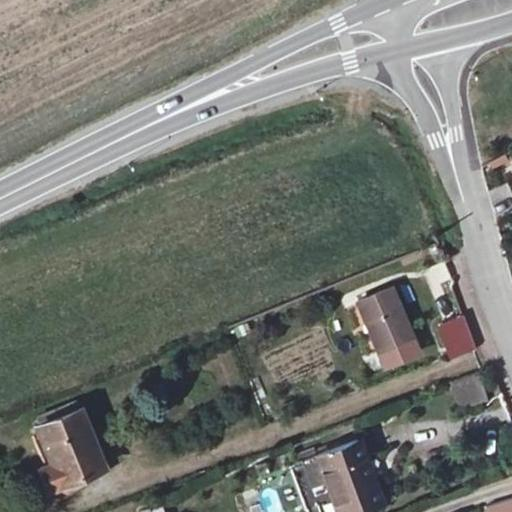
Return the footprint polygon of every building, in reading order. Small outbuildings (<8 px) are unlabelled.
[(493,201),(500,216),(511,209),(511,202),(508,194),(493,201)] [(392,285),(359,298),(379,349),(413,336),(392,285)] [(452,358),(475,349),(461,315),(438,323),(452,358)] [(452,381),(457,407),(485,402),(480,376),(452,381)] [(86,407),(45,423),(48,429),(43,431),(53,460),(47,463),(55,481),(108,459),(86,407)] [(358,441),(317,459),(337,511),(356,511),(381,502),(358,441)]
